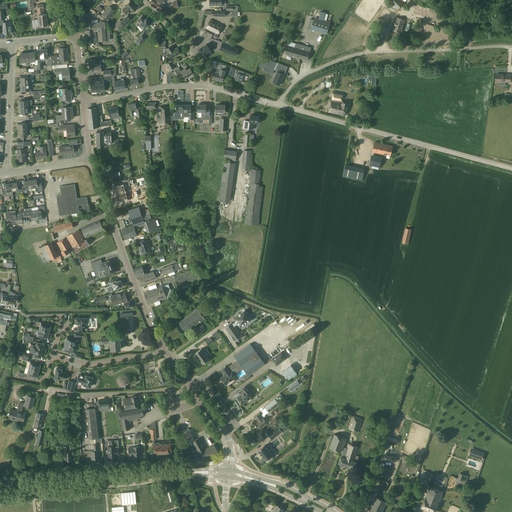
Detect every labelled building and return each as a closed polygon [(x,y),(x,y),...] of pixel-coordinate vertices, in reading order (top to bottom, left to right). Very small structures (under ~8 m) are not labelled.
[(131,1),(130,0),(124,0),(127,3),(125,5),(126,6),(122,9),(126,14),(130,11),(131,12),(136,8),(130,1),(131,1)] [(150,0),(149,2),(159,10),(161,7),(162,8),(163,6),(163,5),(163,4),(166,0),(165,0),(150,0)] [(393,0),(392,2),(389,5),(397,11),(405,2),(404,2),(402,0),(393,0)] [(38,19),(33,20),(34,29),(43,28),(43,26),(47,25),(46,14),(43,14),(43,8),(44,8),(43,4),(37,5),(38,19)] [(109,6),(101,14),(106,19),(108,17),(114,10),(109,6)] [(414,9),(417,11),(415,14),(423,18),(427,12),(416,6),(414,9)] [(127,16),(120,23),(123,27),(131,20),(127,16)] [(150,24),(146,20),(146,19),(145,20),(142,16),(137,20),(140,24),(139,25),(143,30),(150,24)] [(393,25),(391,30),(401,33),(405,20),(397,18),(395,22),(394,26),(393,25)] [(86,30),(87,43),(94,43),(94,42),(96,42),(95,32),(92,32),(97,31),(98,41),(106,41),(106,40),(110,40),(109,30),(108,30),(107,27),(105,27),(104,22),(98,23),(98,20),(92,20),(92,23),(88,23),(89,30),(86,30)] [(206,29),(218,35),(223,26),(210,20),(206,29)] [(314,20),(311,29),(326,34),(329,24),(314,20)] [(142,35),(139,38),(136,41),(140,44),(146,38),(142,35)] [(236,56),(238,49),(222,43),(220,50),(236,56)] [(287,46),(285,54),(307,60),(311,48),(296,43),(295,48),(287,46)] [(172,59),(181,53),(177,47),(174,49),(172,46),(167,49),(166,47),(166,45),(161,44),(161,54),(167,54),(170,59),(172,59)] [(202,47),(198,50),(200,53),(199,53),(199,54),(201,56),(202,56),(207,53),(211,51),(206,44),(203,47),(202,47)] [(42,49),(42,48),(40,49),(40,50),(39,50),(40,58),(47,57),(47,58),(50,58),(50,52),(47,52),(47,49),(42,49)] [(59,55),(51,56),(52,65),(61,64),(61,61),(68,60),(68,55),(67,55),(66,48),(59,49),(59,55)] [(28,70),(31,69),(30,62),(35,61),(34,52),(27,53),(27,62),(28,65),(28,70)] [(28,65),(27,62),(27,53),(24,53),(20,53),(20,54),(21,63),(25,62),(26,65),(28,65)] [(264,66),(274,71),(277,63),(267,58),(264,66)] [(170,59),(169,60),(170,62),(167,64),(171,71),(175,68),(173,65),(176,64),(173,60),(172,59),(170,59)] [(99,62),(89,63),(89,72),(101,71),(100,62),(103,62),(102,60),(99,60),(99,62)] [(222,64),(222,63),(218,62),(216,68),(212,67),(211,73),(214,74),(212,79),(216,80),(218,73),(219,73),(220,71),(221,71),(222,70),(220,69),(222,64)] [(218,73),(216,80),(222,82),(227,65),(222,64),(220,69),(222,70),(221,71),(220,71),(219,73),(218,73)] [(279,67),(273,82),(280,85),(286,70),(279,67)] [(55,72),(55,74),(61,73),(62,80),(70,79),(69,68),(55,69),(55,72)] [(186,69),(181,71),(179,68),(173,72),(177,77),(180,75),(181,76),(183,74),(185,78),(193,73),(190,68),(186,70),(186,69)] [(130,82),(130,83),(131,83),(131,86),(132,87),(134,86),(135,85),(138,85),(137,79),(140,78),(139,72),(138,72),(137,69),(130,70),(131,73),(133,73),(134,76),(132,76),(133,79),(130,80),(130,82)] [(231,76),(236,78),(235,79),(243,81),(244,75),(236,73),(237,70),(233,69),(231,76)] [(38,71),(29,72),(26,72),(27,75),(24,76),(24,77),(20,78),(21,84),(29,84),(33,83),(31,83),(30,75),(38,74),(38,71)] [(495,81),(510,82),(511,75),(496,74),(495,81)] [(121,81),(114,81),(115,90),(125,89),(124,78),(121,78),(121,81)] [(103,79),(90,81),(91,93),(104,92),(103,79)] [(33,83),(29,84),(21,84),(21,85),(20,85),(20,88),(21,88),(21,91),(25,91),(25,92),(31,92),(30,86),(33,85),(33,83)] [(59,97),(59,101),(71,100),(70,90),(67,90),(67,88),(61,89),(62,97),(59,97)] [(329,112),(345,116),(348,102),(341,101),(343,93),(334,91),(332,99),(332,101),(331,101),(329,112)] [(18,104),(19,108),(27,107),(32,107),(31,100),(27,100),(27,98),(22,99),(23,100),(19,101),(19,104),(18,104)] [(136,103),(128,104),(129,110),(130,110),(131,116),(134,115),(133,109),(137,109),(136,103)] [(58,123),(62,122),(62,119),(67,119),(67,118),(73,118),(72,107),(66,107),(66,104),(59,105),(60,107),(62,108),(62,115),(56,116),(57,123),(58,123)] [(198,105),(198,107),(197,107),(197,108),(198,108),(198,112),(202,112),(202,119),(209,119),(209,124),(212,124),(212,115),(210,115),(210,111),(206,111),(206,105),(202,105),(202,104),(198,104),(198,105)] [(184,117),(184,112),(184,105),(176,105),(176,112),(173,112),(173,120),(177,120),(177,117),(179,117),(184,117)] [(191,105),(184,105),(184,112),(184,117),(188,117),(188,120),(194,120),(194,112),(191,112),(191,105)] [(32,107),(27,107),(19,108),(19,111),(20,111),(20,114),(24,114),(24,115),(28,115),(28,113),(32,113),(32,107)] [(99,127),(98,122),(97,107),(87,109),(89,128),(99,127)] [(109,108),(110,115),(111,114),(112,118),(115,118),(120,117),(117,107),(109,108)] [(159,107),(159,108),(159,124),(171,124),(171,116),(171,107),(159,107)] [(253,130),(254,123),(258,123),(259,116),(251,115),(250,122),(248,121),(247,121),(246,129),(253,130)] [(60,126),(60,130),(67,130),(67,137),(75,136),(74,125),(60,126)] [(18,131),(19,137),(23,137),(23,142),(31,142),(31,141),(38,140),(38,137),(31,138),(30,130),(26,130),(18,131)] [(97,132),(97,147),(104,147),(104,145),(112,145),(119,145),(119,139),(111,140),(111,132),(104,132),(97,132)] [(372,152),(391,156),(393,146),(374,142),(372,152)] [(59,147),(60,155),(74,153),(73,149),(74,149),(74,148),(73,148),(73,145),(71,145),(59,147)] [(40,152),(36,152),(37,159),(47,157),(46,151),(45,151),(45,146),(40,147),(40,152)] [(17,150),(17,155),(18,155),(18,157),(19,161),(26,160),(25,149),(17,150)] [(237,151),(225,150),(223,160),(235,161),(237,151)] [(244,150),(242,170),(250,170),(252,151),(244,150)] [(371,154),(369,165),(380,167),(382,157),(371,154)] [(218,201),(230,203),(236,163),(224,162),(218,201)] [(345,164),(342,177),(362,181),(365,168),(345,164)] [(109,172),(111,182),(119,179),(117,171),(119,171),(118,167),(113,168),(114,171),(109,172)] [(245,223),(258,225),(263,187),(259,186),(261,170),(252,169),(249,188),(245,223)] [(32,188),(30,180),(29,180),(29,179),(27,179),(27,181),(24,181),(25,185),(21,185),(22,192),(22,194),(29,193),(28,189),(32,188)] [(30,180),(32,188),(35,187),(36,192),(42,191),(41,181),(37,182),(36,179),(30,180)] [(11,183),(12,191),(18,190),(18,192),(22,192),(21,185),(17,186),(16,182),(11,183)] [(11,183),(5,184),(6,188),(0,189),(0,190),(1,194),(1,195),(2,195),(3,197),(13,195),(12,191),(11,183)] [(62,196),(76,194),(75,184),(60,187),(62,196)] [(114,188),(117,201),(125,199),(122,186),(114,188)] [(78,203),(77,198),(76,194),(62,196),(57,197),(58,206),(78,203)] [(77,198),(78,203),(78,206),(83,205),(84,212),(89,211),(87,197),(77,198)] [(79,213),(78,206),(78,203),(58,206),(60,216),(72,214),(77,213),(79,213)] [(37,219),(42,218),(42,214),(45,214),(45,213),(46,212),(45,205),(41,206),(41,207),(39,207),(40,210),(35,211),(37,219)] [(128,210),(133,225),(134,227),(145,223),(148,232),(158,229),(154,218),(152,219),(150,213),(142,216),(139,207),(128,210)] [(37,219),(35,211),(32,211),(31,208),(29,208),(25,209),(25,211),(25,212),(26,217),(30,216),(31,220),(37,219)] [(15,211),(17,222),(22,222),(22,218),(26,217),(25,212),(25,211),(18,212),(19,213),(17,214),(16,210),(15,211)] [(17,222),(15,211),(10,211),(11,212),(5,213),(7,223),(11,222),(11,223),(17,222)] [(74,228),(73,227),(72,221),(65,223),(66,230),(74,228)] [(82,228),(85,237),(104,230),(100,221),(82,228)] [(134,227),(133,225),(123,229),(126,238),(137,234),(134,227)] [(411,229),(405,228),(402,243),(408,244),(411,229)] [(84,247),(89,244),(86,240),(85,240),(79,229),(67,237),(70,243),(70,244),(76,241),(77,242),(79,241),(81,243),(82,243),(84,247)] [(84,247),(82,243),(81,243),(79,241),(77,242),(76,241),(70,244),(70,243),(66,237),(60,241),(61,243),(62,243),(63,246),(63,245),(64,246),(66,249),(68,249),(73,246),(76,252),(84,247)] [(137,242),(142,255),(152,251),(147,238),(137,242)] [(68,249),(66,249),(64,246),(63,245),(63,246),(62,243),(61,243),(60,241),(57,242),(62,251),(61,252),(63,256),(70,252),(68,249)] [(52,242),(40,247),(43,253),(40,255),(44,263),(51,259),(53,262),(60,259),(58,256),(59,256),(52,242)] [(91,262),(97,278),(92,280),(91,277),(85,279),(86,282),(88,286),(100,280),(99,279),(103,277),(103,276),(114,272),(109,260),(102,263),(101,259),(91,262)] [(174,270),(172,264),(161,268),(164,274),(174,270)] [(133,270),(136,277),(140,276),(141,279),(140,279),(141,279),(143,282),(142,283),(156,278),(154,271),(147,274),(147,273),(145,273),(142,266),(133,270)] [(107,287),(109,291),(114,289),(123,286),(122,283),(121,281),(121,280),(117,281),(117,280),(113,282),(113,281),(108,282),(110,286),(107,287)] [(145,293),(149,304),(166,297),(166,296),(169,295),(165,285),(162,286),(145,293)] [(125,292),(111,296),(114,305),(123,302),(125,308),(132,306),(130,301),(128,302),(128,301),(125,292)] [(8,295),(6,304),(13,305),(13,302),(16,303),(18,296),(15,295),(14,296),(8,295)] [(179,322),(186,331),(200,321),(204,318),(198,309),(179,322)] [(232,323),(225,327),(235,341),(242,337),(242,336),(235,326),(238,324),(240,327),(250,320),(250,321),(253,319),(249,314),(248,314),(245,310),(234,318),(236,321),(233,324),(232,323)] [(77,318),(75,318),(76,323),(78,323),(78,330),(85,330),(85,323),(89,323),(89,318),(79,318),(77,318)] [(39,330),(49,333),(49,332),(49,333),(49,332),(49,330),(50,330),(51,327),(50,327),(50,325),(41,323),(39,330)] [(39,330),(37,336),(47,339),(47,337),(48,338),(49,335),(48,335),(49,333),(39,330)] [(64,343),(75,346),(76,339),(67,337),(66,339),(66,338),(65,341),(66,341),(65,343),(64,343)] [(101,338),(101,345),(109,344),(110,350),(120,350),(119,338),(109,339),(109,337),(101,338)] [(31,348),(44,352),(45,349),(42,348),(44,344),(37,342),(36,346),(32,345),(31,348)] [(64,343),(64,344),(65,344),(64,346),(63,349),(64,349),(63,350),(73,353),(75,346),(64,343)] [(241,364),(231,372),(226,365),(221,370),(225,375),(221,378),(222,380),(222,381),(224,383),(225,383),(226,385),(235,378),(234,375),(243,368),(249,376),(265,364),(250,344),(234,356),(241,364)] [(31,348),(30,352),(34,353),(33,356),(40,358),(41,354),(44,354),(44,352),(31,348)] [(195,354),(202,364),(209,359),(209,358),(209,359),(202,349),(202,348),(195,354)] [(281,352),(273,358),(272,359),(276,365),(286,358),(281,352)] [(28,369),(38,371),(39,371),(38,371),(39,368),(39,369),(40,366),(40,364),(30,361),(28,369)] [(297,373),(291,365),(283,371),(289,379),(297,373)] [(54,378),(59,379),(65,380),(66,373),(61,372),(61,369),(56,368),(56,369),(55,369),(55,372),(54,378)] [(28,369),(27,375),(30,376),(29,378),(34,379),(34,377),(36,378),(37,376),(38,373),(38,371),(28,369)] [(159,370),(158,371),(160,380),(158,380),(160,385),(169,382),(168,377),(166,378),(163,369),(162,369),(159,370)] [(85,388),(86,386),(90,387),(91,384),(92,384),(93,384),(93,382),(93,380),(92,380),(92,377),(86,376),(85,376),(79,375),(76,383),(82,384),(81,387),(85,388)] [(69,381),(67,390),(73,391),(75,383),(69,381)] [(288,387),(290,390),(299,384),(297,381),(288,387)] [(246,385),(241,389),(243,393),(238,397),(242,404),(251,398),(248,393),(251,391),(246,385)] [(8,418),(22,422),(25,413),(21,412),(23,406),(31,408),(34,398),(27,396),(25,404),(19,402),(17,411),(10,410),(8,418)] [(117,413),(142,408),(138,409),(138,407),(136,396),(132,396),(132,398),(124,399),(125,409),(117,410),(117,413)] [(265,407),(269,412),(279,404),(275,399),(265,407)] [(89,419),(87,419),(89,439),(95,438),(95,444),(93,444),(94,451),(90,451),(91,459),(98,459),(98,455),(99,455),(98,450),(102,450),(101,444),(97,408),(86,409),(87,415),(88,415),(89,419)] [(143,415),(142,408),(117,413),(121,430),(123,430),(130,429),(128,421),(141,419),(140,415),(143,415)] [(33,428),(40,429),(43,415),(37,413),(33,428)] [(267,423),(260,413),(254,417),(258,422),(255,424),(255,425),(258,429),(267,423)] [(349,428),(358,432),(362,418),(353,415),(349,428)] [(278,426),(278,427),(269,434),(268,435),(272,439),(282,431),(278,426)] [(346,439),(334,434),(329,448),(341,452),(346,439)] [(192,442),(197,450),(196,450),(198,454),(198,453),(202,460),(218,452),(214,444),(205,449),(199,438),(192,442)] [(387,439),(384,447),(389,448),(392,449),(392,445),(389,444),(390,440),(387,439)] [(157,454),(161,454),(161,446),(164,446),(163,441),(153,442),(154,453),(157,453),(157,454)] [(163,441),(164,446),(161,446),(161,454),(169,453),(169,452),(172,452),(171,441),(163,441)] [(341,457),(339,463),(355,468),(357,462),(356,462),(358,456),(357,456),(360,447),(348,443),(346,448),(344,447),(341,457)] [(265,445),(257,451),(258,451),(266,461),(265,461),(266,461),(273,455),(270,451),(271,450),(269,448),(268,449),(265,445)] [(68,446),(63,447),(63,452),(64,461),(72,461),(71,452),(70,446),(68,446)] [(129,448),(129,455),(134,455),(134,456),(140,455),(140,447),(133,447),(129,448)] [(471,448),(468,455),(482,460),(485,453),(471,448)] [(192,460),(189,450),(183,452),(186,462),(192,460)] [(377,477),(372,489),(380,493),(381,491),(384,493),(389,483),(386,481),(388,478),(385,477),(386,475),(389,476),(392,471),(383,467),(379,478),(377,477)] [(420,475),(421,472),(418,471),(417,473),(415,478),(412,483),(415,484),(416,482),(418,479),(419,477),(420,475)] [(458,478),(454,477),(453,481),(467,486),(469,482),(467,482),(469,476),(459,473),(458,478)] [(410,487),(407,486),(398,481),(391,496),(398,500),(399,499),(403,501),(410,487)] [(421,507),(433,511),(434,511),(439,503),(438,503),(443,491),(430,486),(421,507)] [(135,492),(120,493),(121,505),(136,504),(135,492)] [(376,496),(368,511),(381,511),(386,501),(376,496)]
